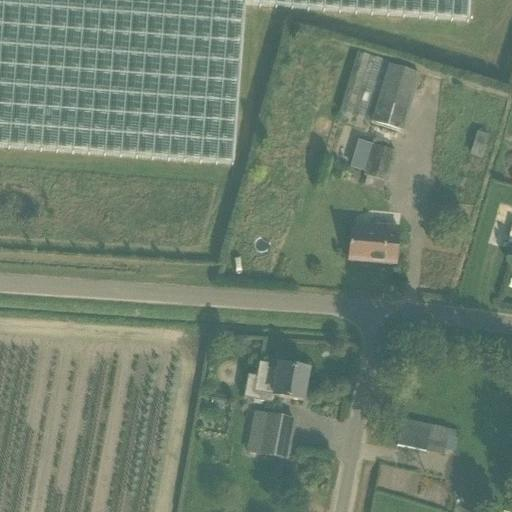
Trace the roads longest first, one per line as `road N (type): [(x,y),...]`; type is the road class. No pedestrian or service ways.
road 1 (unclassified): [(0,284),(383,317)]
road 2 (unclassified): [(344,511),(383,317)]
road 3 (unclassified): [(511,338),(383,317)]
